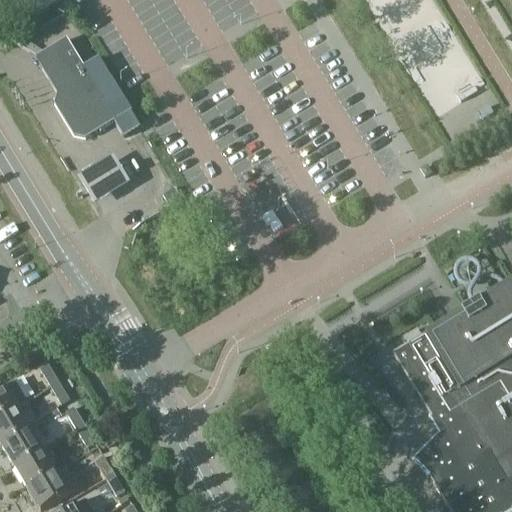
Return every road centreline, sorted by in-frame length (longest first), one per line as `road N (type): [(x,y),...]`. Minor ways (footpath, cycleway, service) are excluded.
road 1 (unclassified): [(150,372),(396,220)]
road 2 (tertiary): [(85,273),(0,134)]
road 3 (tertiary): [(230,511),(150,372)]
